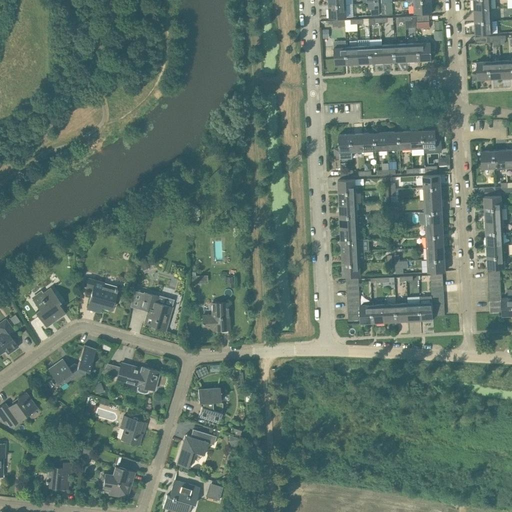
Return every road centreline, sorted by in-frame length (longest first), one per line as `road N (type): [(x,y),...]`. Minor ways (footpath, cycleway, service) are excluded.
road 1 (residential): [(328,351),(308,0)]
road 2 (residential): [(468,355),(456,106)]
road 3 (residential): [(188,356),(141,511)]
road 4 (unclassified): [(188,356),(328,351)]
road 5 (unclassified): [(468,355),(328,351)]
road 6 (track): [(266,352),(271,472)]
